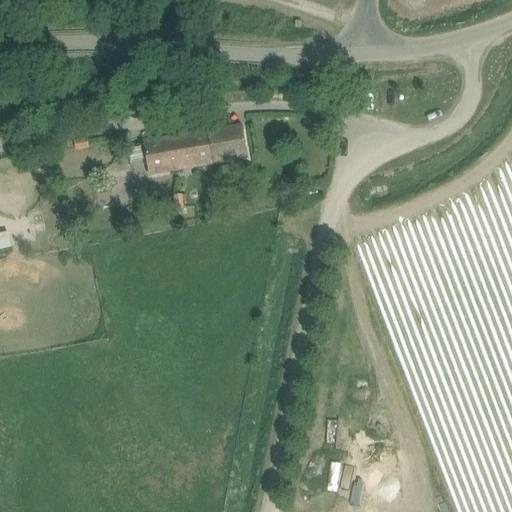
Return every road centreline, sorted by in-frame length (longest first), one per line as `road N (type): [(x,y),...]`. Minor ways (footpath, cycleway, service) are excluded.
road 1 (unclassified): [(0,50),(113,43),(365,55)]
road 2 (unclassified): [(365,55),(462,39),(511,20)]
